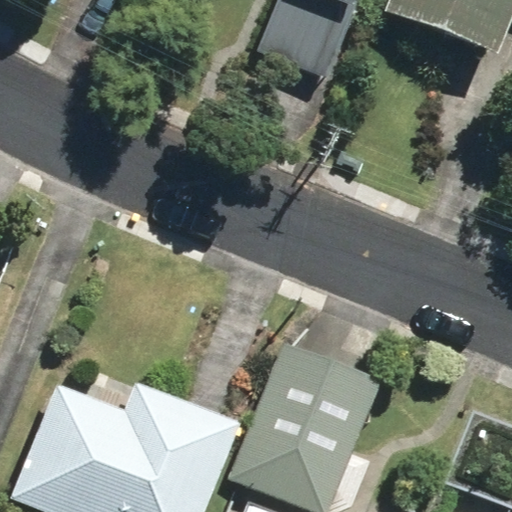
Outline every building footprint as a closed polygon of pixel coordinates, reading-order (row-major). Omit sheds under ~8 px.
[(281,0),(260,48),(315,74),(348,0),(281,0)] [(467,44),(488,0),(382,0),(381,2),(467,44)] [(384,357),(292,318),(228,471),(320,509),(384,357)] [(59,378),(7,492),(50,511),(197,511),(239,422),(134,374),(120,405),(59,378)] [(231,511),(293,511),(240,491),(231,511)]
